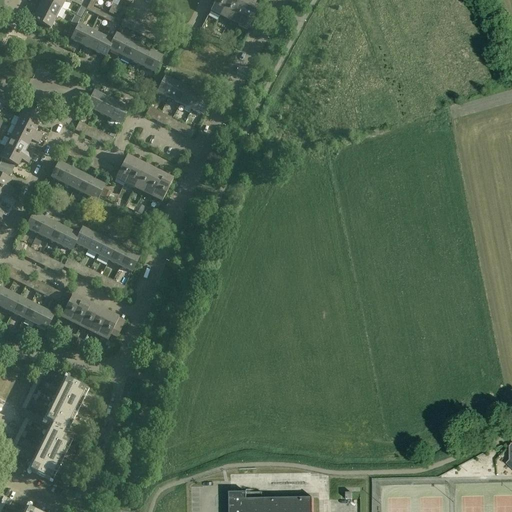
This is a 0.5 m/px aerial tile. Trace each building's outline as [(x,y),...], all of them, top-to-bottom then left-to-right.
[(41,4),(38,10),(58,20),(59,18),(57,17),(61,9),(43,0),(34,0),(41,4)] [(43,0),(61,9),(66,1),(67,2),(68,0),(43,0)] [(216,0),(210,12),(220,17),(228,0),(216,0)] [(239,0),(228,0),(220,17),(229,22),(239,0)] [(243,0),(239,0),(229,22),(238,26),(249,3),(243,0)] [(90,12),(94,4),(90,2),(86,10),(90,12)] [(259,8),(249,3),(238,26),(247,31),(259,8)] [(113,15),(117,6),(113,4),(109,13),(113,15)] [(57,22),(58,20),(38,10),(35,16),(24,10),(22,14),(51,30),(55,21),(57,22)] [(113,24),(115,20),(106,16),(104,20),(113,24)] [(130,19),(126,17),(121,26),(125,28),(130,19)] [(79,25),(71,40),(83,46),(90,31),(79,25)] [(139,35),(144,37),(148,28),(144,26),(139,35)] [(148,40),(153,30),(148,28),(144,37),(148,40)] [(102,36),(90,31),(83,46),(94,52),(102,36)] [(109,51),(120,56),(128,41),(116,35),(113,42),(109,50),(109,51)] [(113,42),(102,36),(94,52),(106,57),(109,51),(109,50),(113,42)] [(166,49),(171,40),(167,38),(162,47),(166,49)] [(128,41),(120,56),(131,62),(139,46),(128,41)] [(131,62),(143,67),(150,52),(139,46),(131,62)] [(154,73),(162,58),(150,52),(143,67),(154,73)] [(157,93),(168,99),(176,84),(165,78),(157,93)] [(176,84),(168,99),(167,103),(172,106),(174,102),(180,105),(188,89),(176,84)] [(180,105),(191,110),(199,95),(188,89),(180,105)] [(87,108),(98,114),(106,98),(94,93),(87,108)] [(203,116),(210,101),(199,95),(191,110),(203,116)] [(117,104),(106,98),(98,114),(110,119),(117,104)] [(26,106),(26,107),(14,101),(10,107),(20,112),(21,110),(23,111),(21,115),(20,114),(19,116),(39,126),(42,119),(49,123),(51,119),(26,106)] [(129,110),(117,104),(110,119),(121,125),(129,110)] [(154,110),(150,108),(145,116),(150,118),(154,110)] [(36,132),(39,126),(19,116),(18,118),(20,119),(15,127),(41,139),(43,141),(46,137),(36,132)] [(164,125),(168,128),(172,119),(168,117),(164,125)] [(172,130),(177,121),(172,119),(168,128),(172,130)] [(82,134),(87,137),(91,128),(87,126),(82,134)] [(9,134),(8,136),(28,146),(32,140),(39,143),(41,139),(15,127),(11,135),(9,134)] [(191,128),(186,137),(191,139),(195,130),(191,128)] [(103,134),(98,131),(94,140),(98,142),(103,134)] [(25,152),(28,146),(8,136),(8,138),(9,139),(5,147),(30,160),(33,161),(35,157),(25,152)] [(114,139),(110,137),(105,146),(110,148),(114,139)] [(72,147),(68,145),(63,153),(68,156),(72,147)] [(1,156),(0,155),(0,158),(2,159),(0,163),(0,166),(1,167),(12,172),(15,166),(18,167),(21,160),(28,164),(30,160),(5,147),(1,156)] [(82,163),(86,165),(90,156),(86,154),(82,163)] [(90,167),(95,159),(90,156),(86,165),(90,167)] [(115,180),(124,184),(136,161),(127,156),(115,180)] [(134,189),(135,186),(145,166),(136,161),(124,184),(134,189)] [(59,163),(52,176),(51,178),(62,184),(70,168),(59,163)] [(109,176),(113,168),(109,165),(104,174),(109,176)] [(0,187),(3,189),(13,194),(15,190),(8,187),(11,180),(8,179),(12,172),(1,167),(0,166),(0,187)] [(145,166),(135,186),(134,189),(143,194),(154,170),(145,166)] [(82,174),(70,168),(62,184),(74,190),(82,174)] [(163,175),(154,170),(143,194),(152,198),(163,175)] [(93,180),(82,174),(74,190),(85,195),(93,180)] [(173,179),(163,175),(152,198),(161,203),(173,179)] [(104,186),(93,180),(85,195),(97,201),(104,186)] [(0,200),(1,201),(4,195),(11,198),(13,194),(3,189),(0,187),(0,200)] [(26,229),(37,234),(45,219),(33,213),(26,229)] [(37,234),(49,240),(56,225),(45,219),(37,234)] [(49,240),(60,246),(68,230),(56,225),(49,240)] [(75,244),(86,250),(93,234),(82,229),(79,236),(75,244)] [(79,236),(68,230),(60,246),(71,251),(75,244),(79,236)] [(86,250),(97,255),(105,240),(93,234),(86,250)] [(116,246),(105,240),(97,255),(109,261),(116,246)] [(109,261),(120,267),(128,251),(116,246),(109,261)] [(26,258),(30,249),(26,247),(21,256),(26,258)] [(139,257),(128,251),(120,267),(131,272),(139,257)] [(37,252),(33,261),(37,263),(41,255),(37,252)] [(53,260),(48,258),(44,267),(48,269),(53,260)] [(79,264),(74,262),(70,271),(74,273),(79,264)] [(60,264),(55,272),(60,275),(64,266),(60,264)] [(7,266),(3,275),(7,277),(12,269),(7,266)] [(90,270),(86,268),(81,277),(86,279),(90,270)] [(14,281),(19,283),(23,274),(18,272),(14,281)] [(97,285),(101,276),(97,274),(92,282),(97,285)] [(26,286),(30,288),(34,280),(30,278),(26,286)] [(113,281),(108,279),(103,288),(108,290),(113,281)] [(45,285),(41,283),(37,292),(41,294),(45,285)] [(124,287),(120,285),(115,294),(120,296),(124,287)] [(0,307),(1,308),(8,293),(0,288),(0,307)] [(48,309),(57,291),(52,289),(43,307),(48,309)] [(20,298),(8,293),(1,308),(12,314),(20,298)] [(73,295),(61,319),(70,324),(82,300),(73,295)] [(31,304),(20,298),(12,314),(23,319),(31,304)] [(82,300),(70,324),(80,328),(91,305),(82,300)] [(42,310),(31,304),(23,319),(35,325),(42,310)] [(91,305),(80,328),(89,333),(95,320),(100,309),(91,305)] [(95,320),(89,333),(98,337),(109,314),(100,309),(95,320)] [(54,315),(42,310),(35,325),(46,331),(54,315)] [(107,342),(111,334),(117,337),(117,338),(125,322),(109,314),(98,337),(107,342)] [(69,432),(89,391),(64,379),(44,420),(51,423),(28,470),(52,483),(76,435),(69,432)] [(262,493),(229,493),(228,511),(313,511),(313,498),(312,498),(262,499),(262,493)] [(361,500),(348,501),(348,511),(358,511),(358,510),(362,510),(361,500)]
